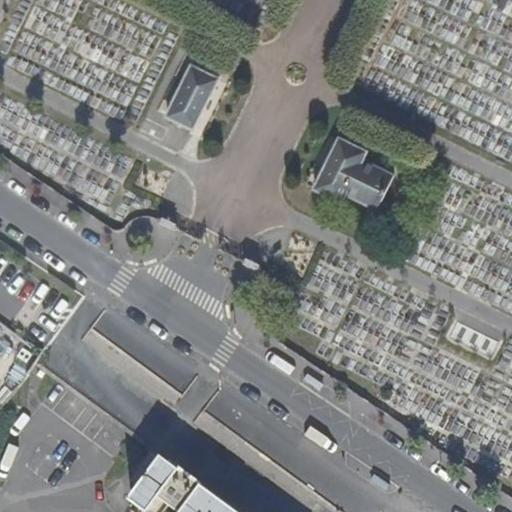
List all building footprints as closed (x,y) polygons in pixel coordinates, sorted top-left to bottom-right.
[(360,90),(428,118),(429,98),(413,92),(425,92),(427,26),(401,25),(393,46),(373,45),(372,60),(360,90)] [(220,79),(193,66),(170,115),(197,129),(220,79)] [(317,188),(344,201),(348,193),(380,208),(396,175),(364,160),(367,152),(340,138),(317,188)] [(16,368),(26,376),(35,364),(43,353),(41,352),(32,345),(16,368)] [(30,378),(38,366),(35,364),(26,376),(30,378)] [(129,511),(213,511),(197,499),(198,498),(163,472),(162,474),(150,466),(123,507),(129,511)]
